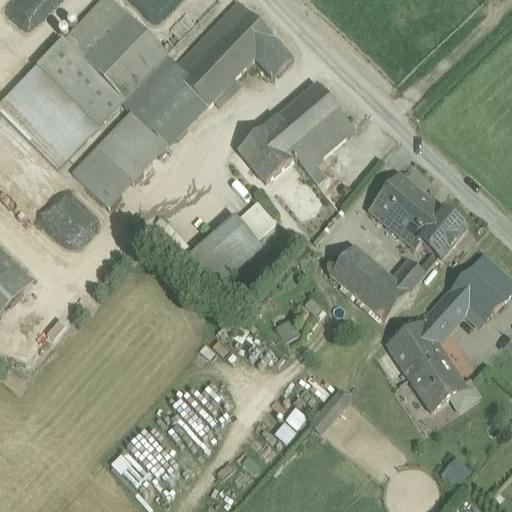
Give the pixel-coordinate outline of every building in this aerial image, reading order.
[(106,0),(104,0),(41,65),(62,86),(85,62),(70,47),(112,5),(106,0)] [(167,59),(112,5),(70,47),(85,62),(62,86),(102,125),(122,105),(167,59)] [(178,67),(172,73),(181,82),(248,14),(239,5),(178,67)] [(248,14),(181,82),(198,98),(208,108),(244,72),(275,41),(248,14)] [(275,41),(244,72),(254,82),(264,72),(274,82),(291,64),(275,41)] [(167,59),(122,105),(131,115),(172,73),(178,67),(169,58),(167,59)] [(41,65),(0,106),(0,113),(57,170),(102,125),(62,86),(41,65)] [(172,73),(132,114),(158,138),(198,98),(181,82),(172,73)] [(317,87),(268,127),(297,159),(296,159),(307,172),(316,164),(354,133),(317,87)] [(198,98),(158,138),(169,149),(208,108),(198,98)] [(131,115),(98,148),(134,184),(169,149),(158,138),(132,114),(131,115)] [(268,127),(239,152),(266,184),(296,159),(297,159),(268,127)] [(134,184),(98,148),(72,174),(108,210),(134,184)] [(327,177),(316,164),(307,172),(317,185),(327,177)] [(440,211),(400,178),(371,213),(411,246),(416,249),(421,243),(417,239),(440,211)] [(258,203),(237,221),(255,241),(275,224),(258,203)] [(466,231),(441,210),(440,211),(417,239),(421,243),(440,258),(442,260),(466,231)] [(185,230),(172,213),(159,223),(172,240),(185,230)] [(235,217),(173,271),(202,299),(261,248),(255,241),(237,221),(235,217)] [(416,249),(411,246),(387,275),(410,294),(440,258),(421,243),(416,249)] [(387,275),(354,247),(330,276),(385,323),(410,294),(387,275)] [(0,320),(32,287),(0,255),(0,320)] [(511,294),(511,283),(491,263),(478,277),(505,302),(511,294)] [(473,272),(448,298),(466,315),(480,328),(505,302),(478,277),(473,272)] [(448,298),(424,324),(437,344),(466,315),(448,298)] [(329,308),(328,310),(329,312),(330,314),(332,315),(334,316),(336,315),(338,314),(339,312),(340,310),(339,308),(338,306),(336,305),(334,304),(332,305),(330,306),(329,308)] [(339,317),(339,320),(339,322),(341,324),(342,325),(345,325),(347,325),(349,324),(350,322),(351,320),(350,317),(349,315),(347,314),(345,314),(342,314),(341,316),(339,317)] [(424,324),(388,348),(409,380),(446,357),(437,344),(424,324)] [(446,357),(409,380),(431,412),(467,388),(446,357)] [(308,424),(322,437),(354,401),(340,389),(308,424)] [(455,459),(442,473),(457,487),(470,473),(455,459)]
